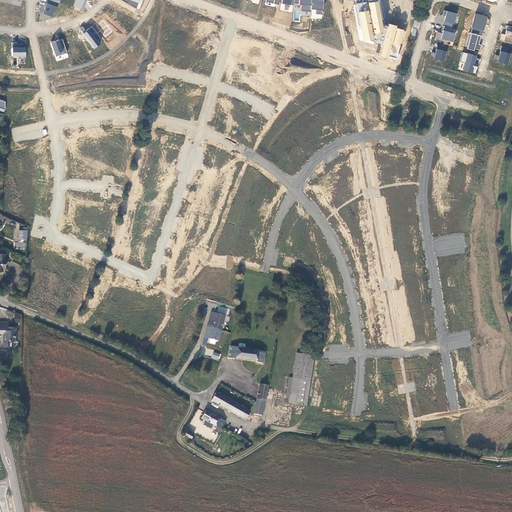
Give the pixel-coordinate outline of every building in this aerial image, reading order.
[(45,6),(43,13),(50,16),(52,15),(53,12),(55,13),(57,7),(55,6),(56,2),(50,0),(48,0),(47,3),(46,6),(45,6)] [(85,3),(87,4),(90,1),(86,0),(75,0),(73,6),(83,10),(83,9),(85,3)] [(127,2),(126,3),(136,8),(138,3),(139,3),(139,0),(121,0),(122,0),(127,2)] [(294,0),(294,3),(298,4),(302,4),(301,11),(310,11),(310,9),(310,0),(294,0)] [(323,0),(310,0),(310,9),(316,9),(315,14),(322,14),(322,10),(323,10),(323,0)] [(375,0),(354,0),(361,38),(382,44),(379,55),(387,57),(387,56),(395,58),(402,29),(402,30),(395,28),(395,25),(388,23),(387,23),(387,26),(380,24),(375,0)] [(452,23),(453,24),(456,13),(444,10),(443,15),(445,16),(442,25),(451,27),(452,23)] [(488,24),(487,24),(489,19),(486,16),(475,13),(471,27),(475,28),(473,33),(470,32),(470,33),(481,36),(484,24),(488,25),(488,24)] [(438,32),(435,40),(440,41),(441,38),(452,41),(455,33),(452,32),(453,28),(451,27),(442,25),(441,30),(443,30),(442,33),(440,32),(438,32)] [(92,26),(86,31),(84,29),(81,31),(83,33),(82,33),(94,48),(100,44),(97,41),(101,38),(92,26)] [(465,46),(480,50),(481,45),(479,44),(481,36),(470,33),(469,32),(465,46)] [(55,53),(56,56),(67,53),(62,39),(59,40),(50,42),(54,54),(55,53)] [(18,59),(26,59),(26,56),(25,56),(25,48),(24,48),(24,44),(17,44),(17,42),(12,42),(12,56),(18,56),(18,59)] [(447,52),(437,49),(435,59),(445,62),(447,52)] [(511,54),(501,51),(498,62),(508,65),(511,54)] [(476,55),(462,52),(460,62),(464,63),(463,70),(462,70),(475,74),(476,69),(474,68),(475,63),(477,64),(477,63),(474,63),(474,62),(475,56),(476,56),(476,55)] [(19,239),(27,240),(27,230),(19,230),(19,239)] [(217,341),(222,323),(216,322),(218,314),(211,312),(204,337),(217,341)] [(216,322),(222,323),(224,316),(218,314),(216,322)] [(2,347),(11,347),(11,342),(15,342),(16,328),(8,327),(8,322),(0,321),(0,334),(3,335),(2,347)] [(265,352),(230,346),(228,357),(235,359),(235,358),(256,361),(256,362),(263,363),(265,352)] [(307,405),(315,355),(296,352),(292,377),(289,399),(289,402),(307,405)] [(265,400),(268,386),(260,384),(257,398),(265,400)] [(216,393),(211,401),(226,409),(231,401),(216,393)] [(265,400),(257,398),(254,414),(256,414),(259,399),(265,400)] [(262,415),(265,400),(259,399),(256,414),(262,415)] [(231,401),(226,409),(230,411),(245,420),(250,412),(231,401)] [(226,421),(206,410),(201,418),(221,429),(224,424),(226,421)] [(194,433),(186,429),(183,435),(190,441),(194,433)]
